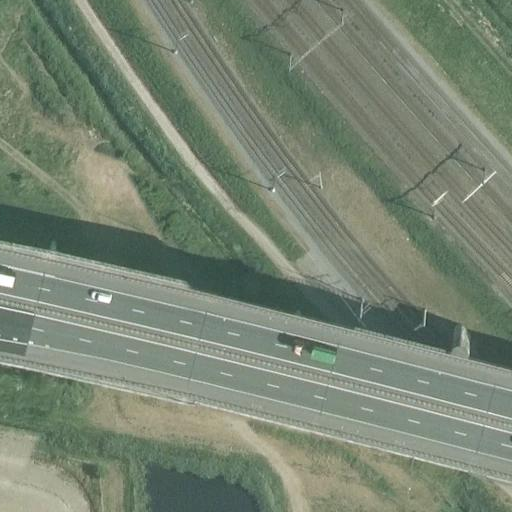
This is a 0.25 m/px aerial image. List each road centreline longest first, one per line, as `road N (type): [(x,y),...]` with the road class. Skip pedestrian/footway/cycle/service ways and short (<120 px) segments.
road 1 (motorway): [(0,320),(511,447)]
road 2 (motorway): [(511,399),(0,279)]
